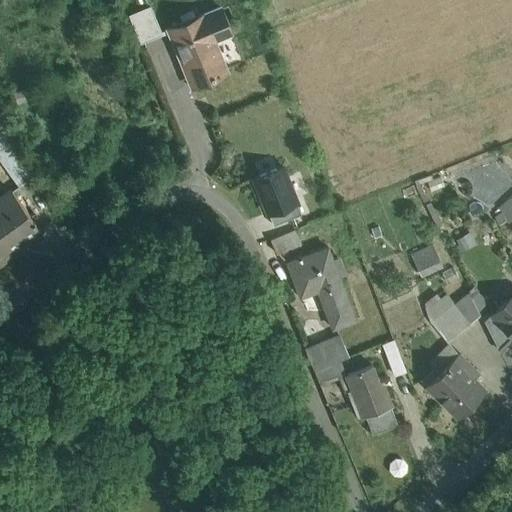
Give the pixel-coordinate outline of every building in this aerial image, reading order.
[(219,6),(167,28),(190,83),(210,75),(211,76),(216,74),(215,72),(225,68),(211,35),(228,28),(219,6)] [(149,7),(130,15),(141,41),(160,33),(149,7)] [(19,152),(5,162),(21,184),(32,175),(19,152)] [(297,201),(282,166),(253,178),(267,213),(297,201)] [(32,218),(11,189),(0,197),(0,206),(4,213),(0,215),(0,260),(41,231),(34,221),(35,221),(33,218),(32,218)] [(511,203),(502,212),(508,222),(511,226),(511,203)] [(294,229),(270,238),(276,253),(300,244),(294,229)] [(433,241),(411,252),(424,275),(445,264),(433,241)] [(327,247),(301,257),(300,255),(298,256),(299,258),(287,262),(300,296),(318,289),(332,327),(354,319),(338,276),(343,274),(337,257),(332,259),(327,247)] [(511,292),(494,311),(491,313),(511,333),(511,292)] [(451,302),(429,321),(446,341),(469,322),(451,302)] [(511,335),(511,333),(491,313),(494,311),(491,308),(482,317),(498,349),(511,335)] [(347,356),(338,334),(332,336),(335,341),(330,343),(337,360),(347,356)] [(391,373),(407,369),(398,337),(383,341),(391,373)] [(456,352),(424,384),(456,415),(484,387),(472,376),(476,372),(456,352)] [(372,364),(345,374),(356,401),(363,398),(368,412),(365,414),(371,431),(396,422),(390,404),(391,403),(385,388),(382,390),(372,364)]
